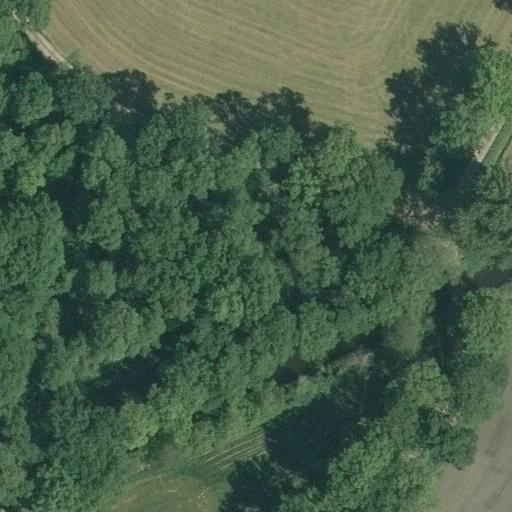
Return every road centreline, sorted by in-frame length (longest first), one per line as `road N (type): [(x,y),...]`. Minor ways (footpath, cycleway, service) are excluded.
road 1 (track): [(347,511),(460,372),(469,314)]
road 2 (unclassified): [(455,272),(446,216),(511,104)]
